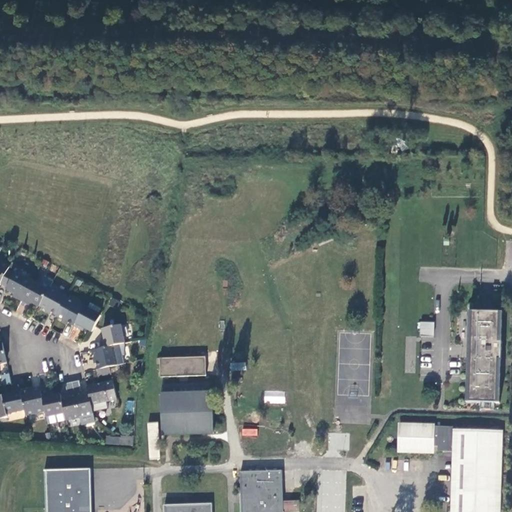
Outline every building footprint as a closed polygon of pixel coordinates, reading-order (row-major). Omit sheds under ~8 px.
[(398,146),(384,146),(385,155),(399,155),(398,146)] [(9,270),(10,268),(0,262),(0,286),(1,284),(9,270)] [(22,301),(32,282),(9,270),(1,284),(8,288),(7,289),(17,295),(15,297),(22,301)] [(49,291),(32,282),(22,301),(29,305),(30,302),(40,307),(40,306),(49,291)] [(67,298),(50,288),(49,291),(40,306),(58,316),(67,298)] [(58,316),(57,317),(74,327),(85,308),(67,298),(58,316)] [(93,332),(101,316),(85,307),(85,308),(74,327),(81,330),(83,327),(93,332)] [(487,311),(469,311),(472,312),(472,317),(470,319),(469,326),(472,326),(472,332),(469,334),(469,341),(470,341),(469,358),(468,358),(468,365),(471,367),(470,372),(468,372),(468,379),(470,381),(470,387),(467,387),(467,394),(470,396),(469,402),(466,402),(500,403),(497,403),(497,396),(500,395),(500,388),(497,388),(498,382),(500,380),(500,373),(498,373),(498,368),(501,366),(501,360),(502,360),(502,341),(501,341),(502,335),(499,333),(499,327),(502,327),(502,320),(500,318),(500,313),(503,313),(503,312),(487,311)] [(434,322),(419,322),(419,336),(434,336),(434,322)] [(104,349),(125,344),(121,326),(103,330),(106,341),(103,341),(104,349)] [(104,349),(94,351),(99,370),(110,368),(124,364),(122,356),(125,356),(125,344),(104,349)] [(158,357),(159,376),(206,374),(205,356),(158,357)] [(99,370),(97,370),(98,377),(111,374),(110,368),(99,370)] [(11,384),(10,375),(2,377),(4,386),(11,384)] [(82,394),(79,382),(77,382),(73,383),(80,418),(94,415),(92,405),(89,395),(84,396),(82,394)] [(119,399),(115,382),(88,388),(89,395),(92,405),(119,399)] [(69,384),(65,384),(68,397),(66,400),(62,400),(65,413),(66,421),(80,418),(73,383),(69,384)] [(158,394),(159,434),(211,431),(210,393),(206,393),(206,383),(160,384),(160,394),(158,394)] [(50,397),(48,387),(40,389),(45,412),(46,416),(65,413),(62,400),(61,394),(50,397)] [(45,412),(40,389),(21,393),(25,411),(26,416),(45,412)] [(21,393),(20,390),(13,391),(13,394),(0,396),(0,419),(6,418),(6,415),(25,411),(21,393)] [(284,404),(285,392),(264,391),(264,403),(284,404)] [(65,413),(46,416),(48,424),(66,421),(65,413)] [(158,422),(147,422),(149,460),(160,459),(158,422)] [(396,451),(452,453),(449,511),(500,511),(503,428),(397,424),(396,451)] [(244,431),(245,456),(290,454),(289,437),(264,438),(264,430),(244,431)] [(0,500),(16,501),(18,463),(0,461),(0,500)] [(91,511),(89,470),(43,472),(44,511),(91,511)] [(281,511),(282,511),(297,511),(297,500),(281,501),(280,470),(238,471),(239,511),(209,511),(209,504),(163,505),(163,511),(281,511)]
